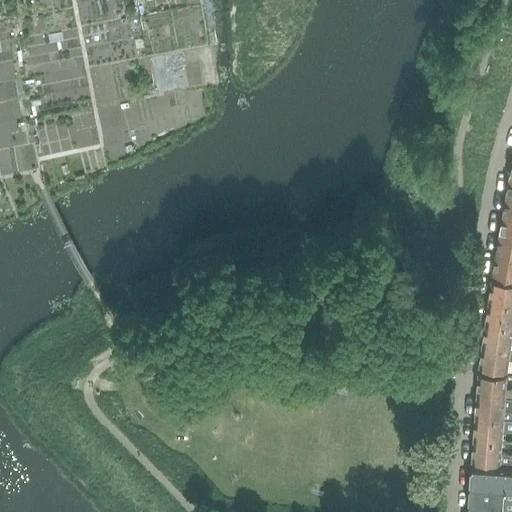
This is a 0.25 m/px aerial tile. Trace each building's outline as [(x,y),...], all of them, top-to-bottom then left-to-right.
[(511,196),(507,195),(503,215),(511,216),(511,196)] [(511,216),(503,215),(500,234),(511,236),(511,216)] [(511,236),(500,234),(496,253),(511,256),(511,236)] [(511,256),(496,253),(493,273),(511,276),(511,256)] [(511,280),(492,278),(489,300),(511,303),(511,280)] [(511,325),(511,303),(489,300),(486,322),(511,325)] [(511,325),(486,322),(483,343),(511,347),(511,344),(511,325)] [(511,347),(483,343),(480,365),(511,369),(511,347)] [(479,371),(478,393),(506,395),(506,397),(511,397),(511,387),(507,388),(508,373),(479,371)] [(478,393),(476,415),(505,418),(511,418),(511,397),(506,397),(506,395),(478,393)] [(476,415),(474,437),(503,440),(504,429),(511,429),(511,418),(505,418),(476,415)] [(474,437),(473,460),(501,462),(511,462),(511,452),(502,452),(503,440),(474,437)] [(511,466),(507,466),(473,463),(471,485),(511,488),(511,466)] [(511,488),(471,485),(469,507),(511,510),(511,488)]
